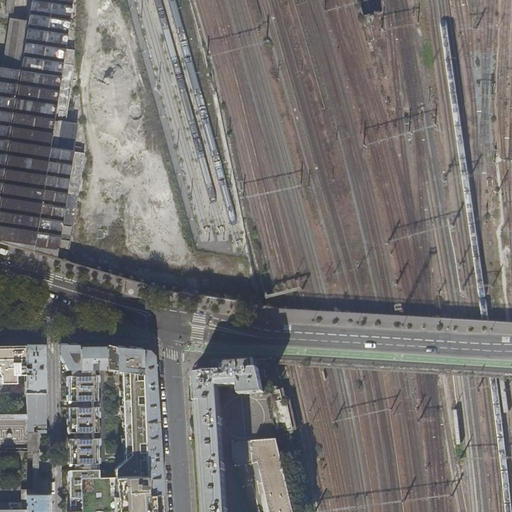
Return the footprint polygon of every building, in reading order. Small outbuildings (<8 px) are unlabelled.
[(0,243),(66,263),(73,222),(84,153),(73,151),(77,123),(65,120),(72,64),(73,49),(64,48),(70,0),(29,0),(27,20),(10,18),(2,67),(0,67),(0,243)] [(75,370),(74,344),(59,344),(59,363),(59,392),(60,401),(72,401),(72,407),(67,407),(67,432),(73,432),(73,439),(67,439),(68,464),(73,464),(73,470),(68,470),(68,496),(69,496),(81,496),(80,479),(95,478),(95,477),(98,476),(97,375),(94,375),(94,370),(75,370)] [(106,369),(102,344),(74,344),(75,370),(94,370),(106,369)] [(106,369),(121,371),(143,373),(142,349),(139,348),(121,346),(116,346),(107,344),(102,344),(106,369)] [(25,374),(25,345),(6,345),(6,347),(3,346),(3,345),(0,345),(0,386),(2,383),(16,382),(16,374),(25,374)] [(44,345),(25,345),(25,374),(25,375),(28,375),(28,376),(29,377),(30,377),(31,377),(31,381),(25,381),(25,392),(26,392),(45,393),(44,345)] [(160,452),(156,392),(154,355),(148,349),(142,349),(143,373),(147,474),(147,494),(163,493),(160,452)] [(229,405),(248,404),(248,392),(263,391),(258,370),(254,370),(254,360),(201,361),(191,371),(192,387),(195,386),(196,405),(198,435),(202,511),(229,511),(229,509),(228,508),(225,471),(227,470),(226,463),(224,463),(222,425),(224,425),(223,418),(222,418),(219,387),(227,386),(229,405)] [(114,468),(114,476),(147,474),(143,373),(121,371),(124,460),(114,468)] [(269,386),(278,432),(293,428),(293,426),(287,399),(286,398),(278,400),(276,392),(278,391),(276,385),(269,386)] [(46,425),(45,393),(26,392),(26,413),(0,413),(0,511),(26,511),(26,509),(0,509),(0,447),(12,448),(16,445),(19,443),(21,440),(21,437),(21,432),(28,432),(28,433),(32,433),(32,428),(34,428),(34,425),(46,425)] [(249,421),(248,404),(229,405),(232,422),(249,421)] [(46,433),(36,433),(37,495),(41,495),(47,495),(46,484),(46,433)] [(293,511),(278,438),(231,442),(233,465),(254,463),(264,506),(269,505),(270,511),(293,511)] [(147,494),(147,474),(114,476),(114,477),(105,477),(105,476),(98,476),(95,477),(95,478),(80,479),(81,496),(81,511),(163,511),(163,503),(163,493),(147,494)] [(237,507),(236,491),(227,492),(229,508),(237,507)] [(299,493),(301,502),(311,500),(309,491),(299,493)] [(37,495),(26,495),(26,503),(29,503),(29,506),(26,506),(26,509),(26,511),(46,511),(47,503),(47,495),(41,495),(37,495)] [(81,511),(81,496),(69,496),(69,511),(66,511),(81,511)]
